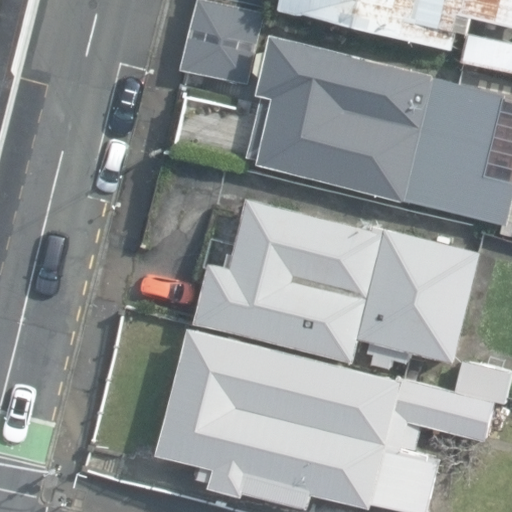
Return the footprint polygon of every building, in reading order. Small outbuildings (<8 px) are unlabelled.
[(228,0),(267,9),(268,0),(228,0)] [(511,0),(284,0),(283,9),(459,47),(463,28),(472,30),(476,14),(511,21),(511,0)] [(189,66),(250,81),(266,16),(204,2),(189,66)] [(466,60),(511,70),(511,40),(472,33),(466,60)] [(508,92),(274,34),(270,53),(264,51),(258,72),(265,74),(260,93),(266,95),(250,158),(510,224),(511,218),(511,179),(488,174),(508,92)] [(366,337),(461,361),(490,249),(380,222),(379,226),(255,195),(237,266),(217,261),(202,321),(360,361),(366,337)] [(379,500),(423,511),(430,511),(445,460),(407,450),(415,419),(491,439),(502,398),(404,373),(403,379),(195,325),(162,450),(221,466),(217,485),(251,494),(252,488),(317,505),(321,492),(377,507),(379,500)] [(464,386),(511,398),(511,396),(511,370),(470,360),(464,386)]
